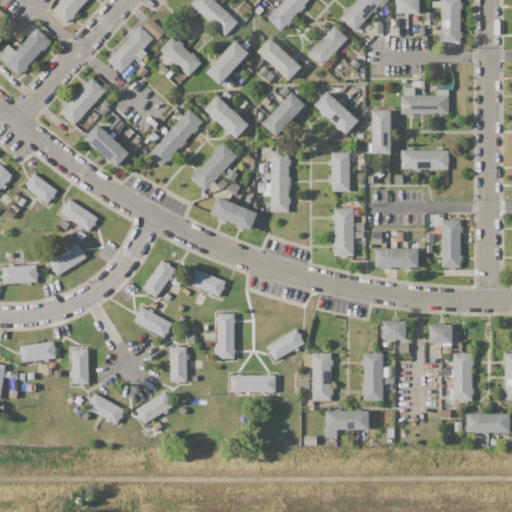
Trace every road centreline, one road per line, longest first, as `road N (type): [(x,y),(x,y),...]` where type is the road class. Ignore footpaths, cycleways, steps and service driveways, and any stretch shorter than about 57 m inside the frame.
road 1 (residential): [(511,300),(370,293),(254,262),(81,173),(0,106)]
road 2 (residential): [(488,301),(489,0)]
road 3 (residential): [(15,120),(123,0)]
